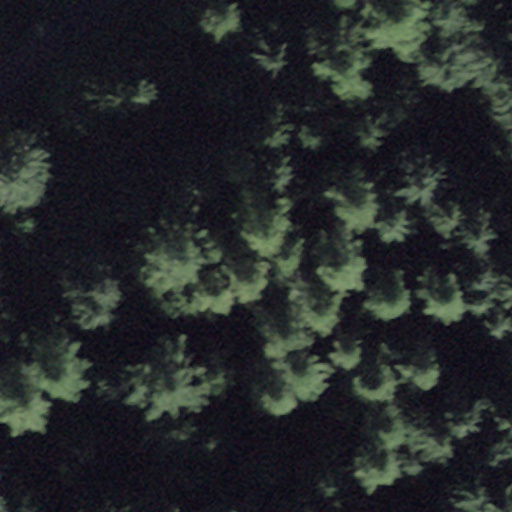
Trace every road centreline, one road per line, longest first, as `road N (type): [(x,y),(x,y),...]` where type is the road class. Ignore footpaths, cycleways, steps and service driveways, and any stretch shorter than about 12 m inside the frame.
road 1 (track): [(0,489),(220,331),(349,278),(511,226)]
road 2 (unclassified): [(0,94),(84,0)]
